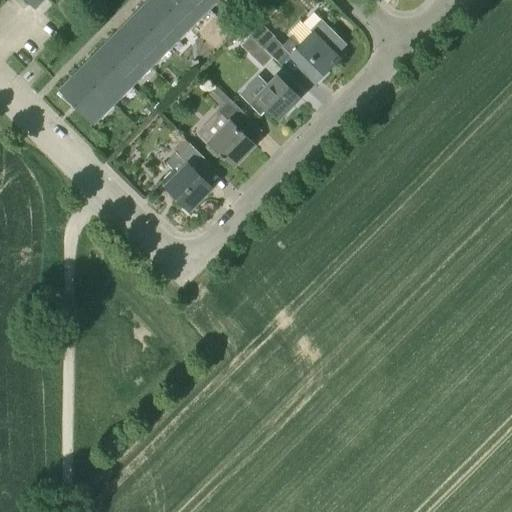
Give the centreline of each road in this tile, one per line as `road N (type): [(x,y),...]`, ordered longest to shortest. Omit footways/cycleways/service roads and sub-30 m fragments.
road 1 (unclassified): [(67,511),(67,258),(74,224),(98,189)]
road 2 (residential): [(177,256),(203,245),(393,39)]
road 3 (residential): [(98,189),(0,85)]
